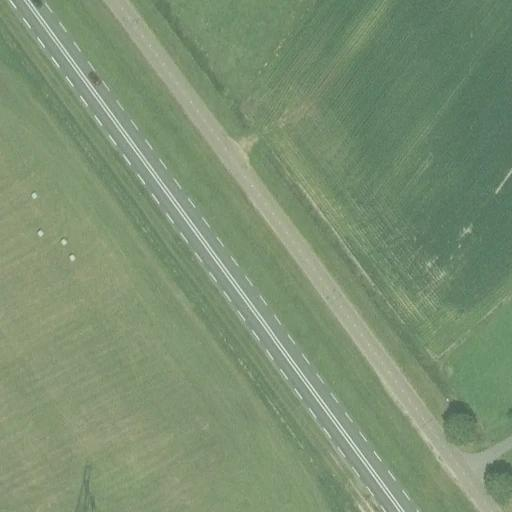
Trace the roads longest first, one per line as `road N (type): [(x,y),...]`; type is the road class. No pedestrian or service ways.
road 1 (primary): [(401,511),(27,0)]
road 2 (unclassified): [(490,511),(116,0)]
